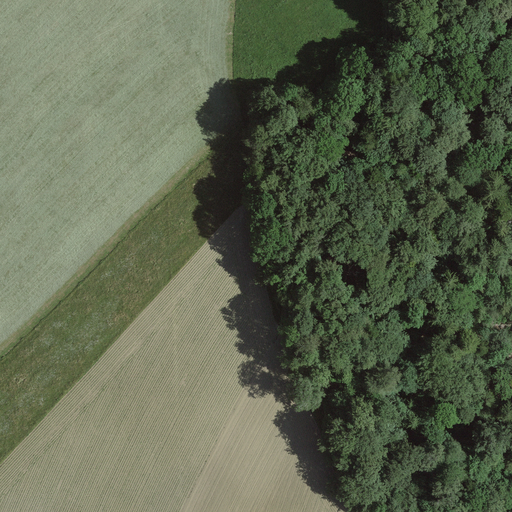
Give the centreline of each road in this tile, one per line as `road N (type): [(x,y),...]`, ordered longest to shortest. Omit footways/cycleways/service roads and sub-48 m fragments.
road 1 (track): [(403,0),(399,30),(347,113),(314,188),(311,234),(324,320),(319,417)]
road 2 (track): [(511,11),(379,143),(328,155)]
